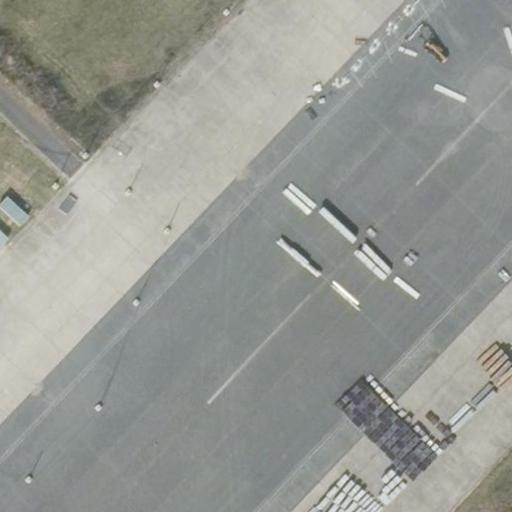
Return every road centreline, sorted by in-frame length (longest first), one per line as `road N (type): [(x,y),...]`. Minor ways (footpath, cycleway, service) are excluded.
road 1 (track): [(0,90),(263,343)]
road 2 (track): [(181,428),(0,266)]
